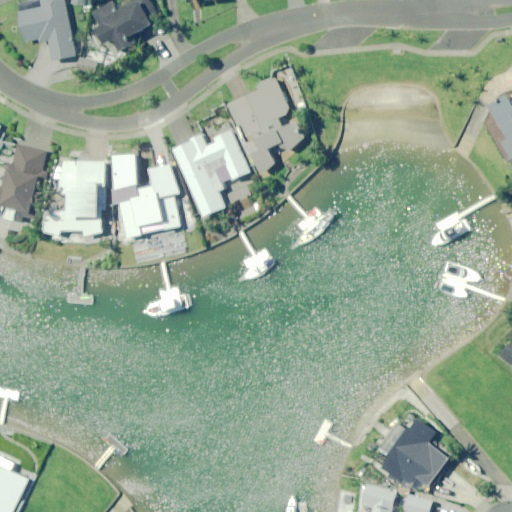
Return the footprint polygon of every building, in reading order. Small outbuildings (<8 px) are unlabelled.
[(78,57),(67,0),(34,0),(22,2),(29,42),(53,38),(57,61),(78,57)] [(163,22),(152,0),(138,0),(120,9),(116,3),(96,13),(111,44),(117,41),(123,52),(139,44),(135,36),(163,22)] [(309,138),(280,75),(263,83),(265,89),(232,105),(241,126),(243,125),(265,173),(280,166),(273,151),(282,146),(294,151),(309,138)] [(511,98),(511,97),(493,107),(511,139),(506,142),(511,153),(511,98)] [(253,172),(234,130),(216,139),(218,142),(210,146),(205,136),(174,150),(205,218),(229,208),(221,191),(227,188),(219,169),(229,165),(236,180),(253,172)] [(50,152),(21,145),(17,164),(11,162),(5,188),(0,186),(0,210),(0,211),(0,210),(0,216),(18,220),(20,210),(35,213),(50,152)] [(72,195),(71,211),(57,211),(57,207),(47,207),(46,233),(64,237),(65,230),(87,231),(88,238),(105,233),(105,210),(109,210),(110,162),(56,160),(50,188),(61,189),(60,194),(72,195)] [(124,203),(130,238),(147,235),(147,233),(168,229),(169,230),(184,227),(177,192),(164,195),(163,192),(134,197),(135,201),(124,203)] [(440,433),(421,420),(413,431),(403,424),(385,449),(396,457),(386,470),(402,481),(404,479),(413,485),(418,477),(434,488),(454,460),(432,445),(440,433)] [(16,462),(2,456),(0,460),(0,511),(16,511),(32,480),(13,470),(16,462)] [(394,511),(395,509),(400,491),(372,484),(367,503),(377,505),(374,511),(394,511)] [(433,511),(436,501),(412,495),(407,511),(433,511)]
